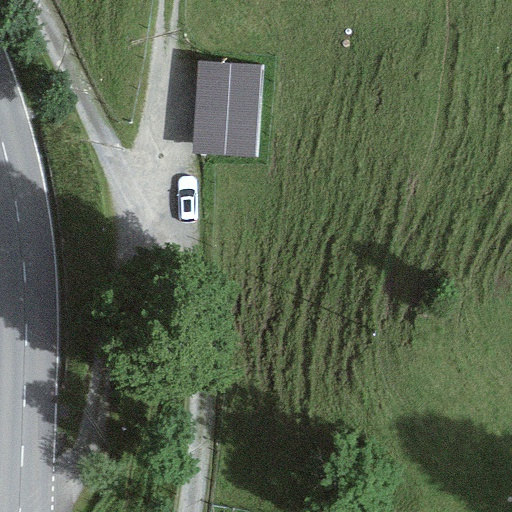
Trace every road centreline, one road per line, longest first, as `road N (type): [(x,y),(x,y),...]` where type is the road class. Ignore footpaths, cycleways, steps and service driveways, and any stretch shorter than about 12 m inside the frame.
road 1 (track): [(192,511),(199,391),(182,276),(21,0)]
road 2 (track): [(40,511),(85,455),(102,410),(167,0)]
road 3 (tertiary): [(0,133),(25,254),(24,511)]
